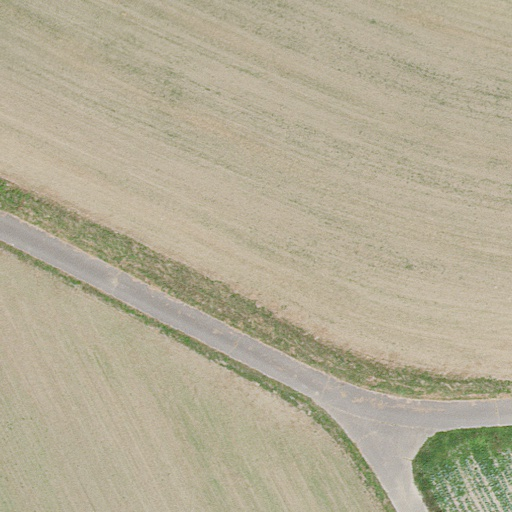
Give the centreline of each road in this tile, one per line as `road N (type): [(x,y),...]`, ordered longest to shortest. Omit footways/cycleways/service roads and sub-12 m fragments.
road 1 (track): [(0,231),(400,420),(511,409)]
road 2 (track): [(347,396),(410,511)]
